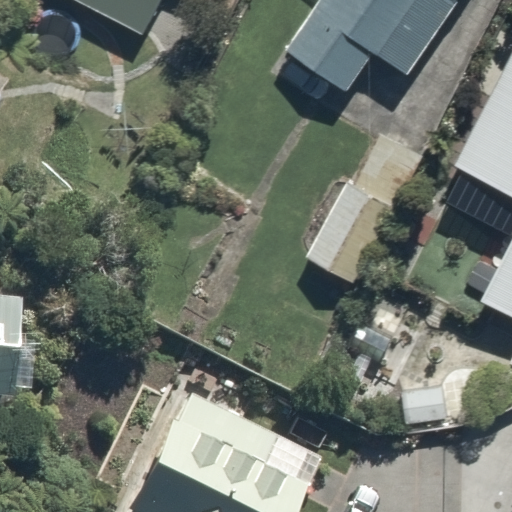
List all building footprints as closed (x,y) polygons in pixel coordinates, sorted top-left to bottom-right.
[(86,0),(141,29),(155,0),(86,0)] [(300,0),(271,42),(346,95),(377,50),(396,63),(437,5),(440,0),(300,0)] [(511,35),(452,162),(511,190),(511,225),(478,295),(511,311),(511,35)] [(345,281),(425,156),(380,126),(299,251),(345,281)] [(287,511),(316,462),(187,388),(140,472),(209,511),(287,511)] [(149,511),(121,495),(111,511),(149,511)]
